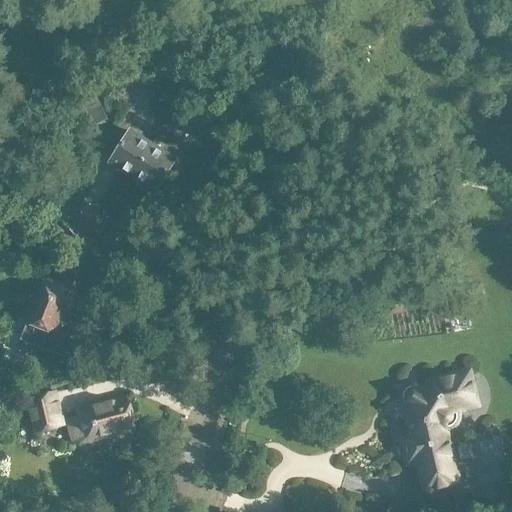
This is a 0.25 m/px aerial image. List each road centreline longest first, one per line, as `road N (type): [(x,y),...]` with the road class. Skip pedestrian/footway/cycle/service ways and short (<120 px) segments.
road 1 (residential): [(0,190),(146,256),(202,312),(218,341),(221,402),(175,511)]
road 2 (unknown): [(214,424),(237,395),(233,322),(201,272),(161,247),(120,239)]
